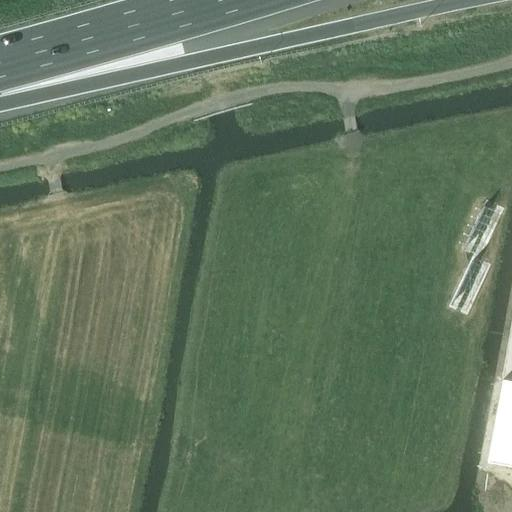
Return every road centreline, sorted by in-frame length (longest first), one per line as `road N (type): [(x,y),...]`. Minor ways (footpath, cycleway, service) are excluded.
road 1 (motorway): [(0,80),(186,64),(472,0)]
road 2 (motorway): [(0,64),(221,0)]
